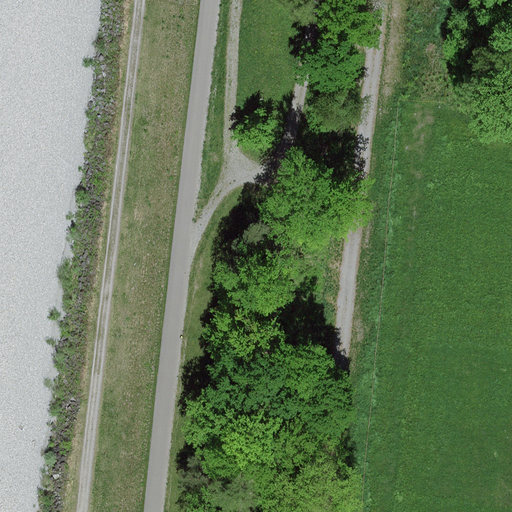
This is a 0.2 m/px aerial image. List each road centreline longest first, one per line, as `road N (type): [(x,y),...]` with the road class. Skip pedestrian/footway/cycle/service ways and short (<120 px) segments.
road 1 (track): [(249,511),(305,155),(318,0)]
road 2 (track): [(88,511),(146,0)]
road 3 (track): [(183,270),(247,163),(305,155)]
road 4 (track): [(247,163),(231,131),(233,0)]
